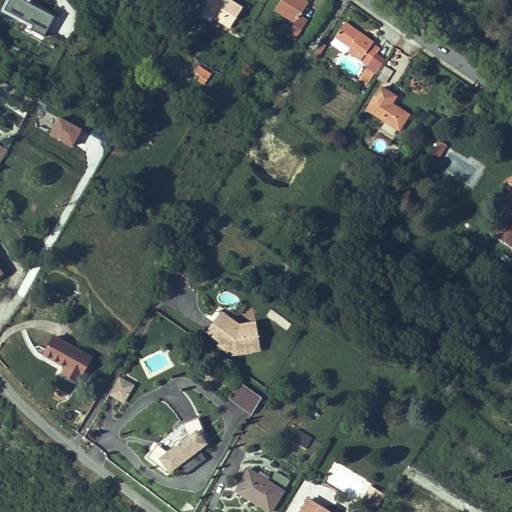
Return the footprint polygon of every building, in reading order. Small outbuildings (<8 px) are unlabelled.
[(29,30),(43,37),(56,12),(32,0),(5,0),(1,9),(32,24),(29,30)] [(230,27),(241,8),(228,0),(211,0),(205,11),(230,27)] [(302,0),(281,0),(275,10),(295,23),(291,30),(288,35),(287,36),(295,41),(308,21),(300,17),(309,4),(302,0)] [(345,23),(335,38),(350,48),(348,51),(369,66),(375,56),(380,50),(372,44),(374,43),(345,23)] [(288,35),(291,30),(283,25),(280,30),(288,35)] [(350,48),(335,38),(333,40),(348,51),(350,48)] [(385,63),(375,56),(369,66),(367,68),(368,69),(375,73),(377,75),(385,63)] [(199,81),(205,85),(211,75),(198,66),(194,72),(201,77),(199,81)] [(375,73),(368,69),(362,78),(369,82),(375,73)] [(369,82),(362,78),(359,82),(367,86),(369,82)] [(381,87),(367,110),(399,130),(409,115),(392,104),(396,97),(381,87)] [(56,117),(49,135),(74,146),(82,128),(56,117)] [(427,162),(434,166),(447,146),(440,142),(427,162)] [(511,210),(501,229),(494,226),(489,234),(508,245),(511,238),(511,210)] [(67,306),(71,308),(75,302),(71,299),(67,306)] [(287,330),(292,323),(270,310),(265,317),(287,330)] [(239,325),(221,313),(216,319),(227,328),(229,325),(236,330),(239,325)] [(261,351),(256,323),(239,325),(236,330),(229,325),(227,328),(216,319),(206,333),(220,343),(224,346),(222,349),(233,356),(261,351)] [(54,337),(44,355),(66,367),(63,374),(78,382),(92,358),(54,337)] [(119,396),(126,385),(122,382),(124,378),(120,375),(111,391),(119,396)] [(125,399),(134,383),(124,378),(122,382),(126,385),(119,396),(125,399)] [(228,399),(251,414),(262,398),(240,383),(228,399)] [(196,451),(206,444),(197,420),(181,426),(185,437),(187,440),(170,451),(168,449),(161,444),(151,457),(168,471),(175,466),(196,451)] [(290,441),(306,450),(313,437),(297,428),(290,441)] [(170,451),(187,440),(185,437),(168,449),(170,451)] [(151,457),(161,444),(159,442),(148,455),(151,457)] [(183,477),(204,461),(196,451),(175,466),(183,477)] [(251,468),(249,470),(259,476),(261,474),(251,468)] [(249,470),(238,488),(249,495),(250,493),(254,496),(252,501),(269,511),(270,511),(283,491),(282,491),(269,483),(266,481),(259,476),(249,470)] [(276,472),(269,483),(282,491),(289,480),(276,472)] [(238,488),(236,491),(252,501),(254,496),(250,493),(249,495),(238,488)] [(374,494),(368,490),(363,500),(368,503),(374,494)] [(327,511),(308,500),(300,511),(327,511)]
